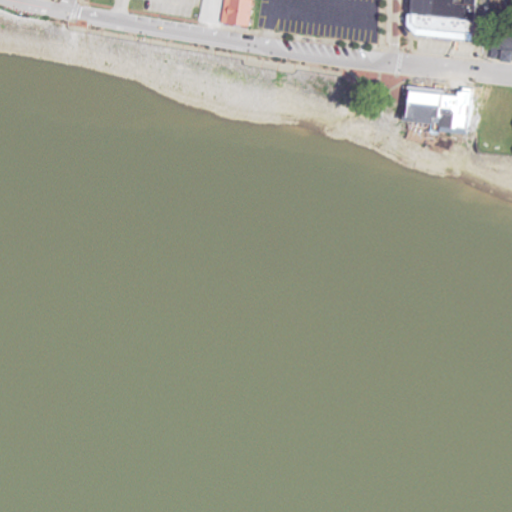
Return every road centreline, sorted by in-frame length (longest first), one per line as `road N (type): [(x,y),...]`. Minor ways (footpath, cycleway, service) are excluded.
road 1 (residential): [(390,61),(264,50),(28,0)]
road 2 (residential): [(511,75),(390,61)]
